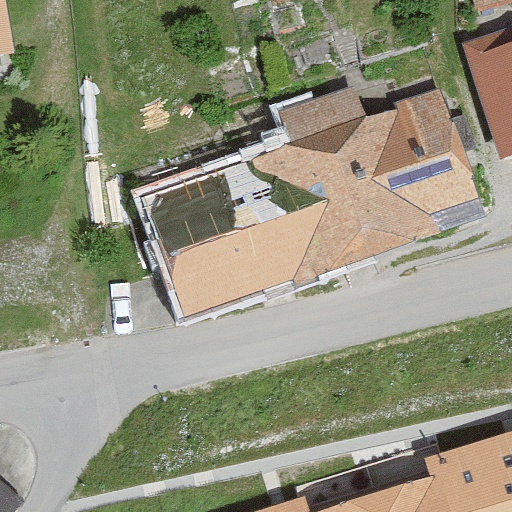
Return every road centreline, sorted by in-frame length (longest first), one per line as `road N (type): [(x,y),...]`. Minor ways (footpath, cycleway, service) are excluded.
road 1 (residential): [(511,278),(96,370)]
road 2 (residential): [(42,511),(96,370)]
